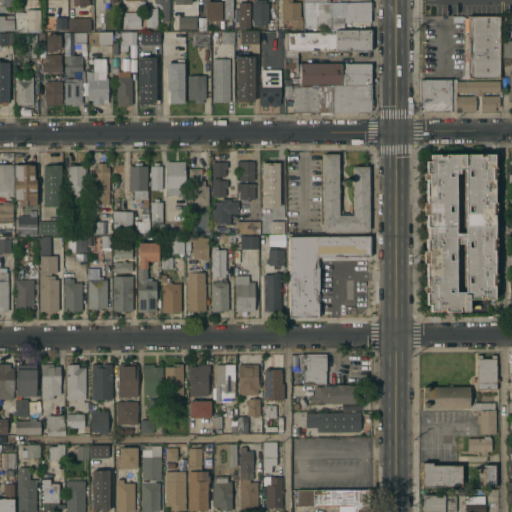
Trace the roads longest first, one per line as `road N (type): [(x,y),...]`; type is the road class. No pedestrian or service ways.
road 1 (primary): [(393,511),(392,0)]
road 2 (residential): [(393,336),(0,339)]
road 3 (residential): [(392,132),(0,135)]
road 4 (residential): [(392,132),(511,129)]
